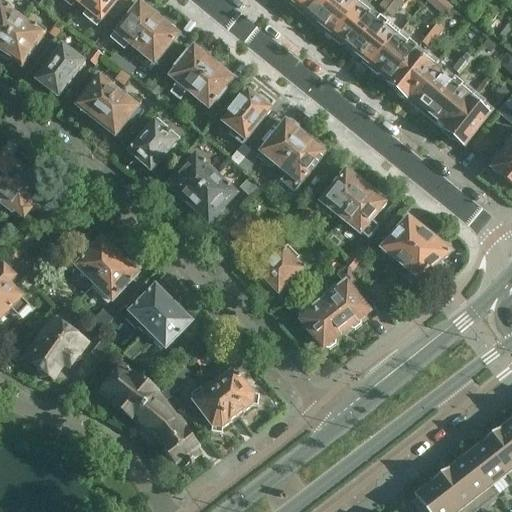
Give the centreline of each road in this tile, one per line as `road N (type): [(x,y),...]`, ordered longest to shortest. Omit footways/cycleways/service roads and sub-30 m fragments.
road 1 (residential): [(0,106),(96,179),(201,278),(317,408)]
road 2 (unclassified): [(511,253),(205,0)]
road 3 (secondary): [(298,511),(468,375)]
road 4 (residential): [(324,511),(465,404),(468,375)]
road 5 (residential): [(0,395),(103,441),(163,511)]
road 6 (secondary): [(370,401),(226,511)]
road 7 (secondary): [(503,279),(370,401)]
road 8 (residential): [(317,408),(191,511)]
